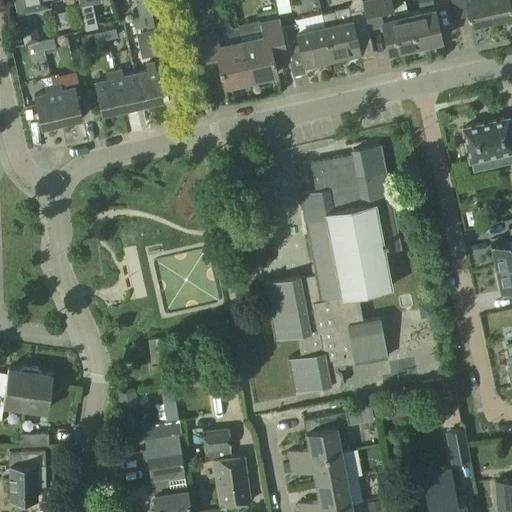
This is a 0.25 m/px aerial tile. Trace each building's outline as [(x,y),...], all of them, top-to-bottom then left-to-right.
[(14,0),(18,13),(51,6),(49,0),(14,0)] [(135,0),(140,17),(152,14),(148,0),(135,0)] [(352,0),(349,7),(322,13),(333,59),(358,53),(354,37),(369,34),(367,26),(361,1),(361,0),(352,0)] [(414,44),(407,13),(393,17),(389,0),(365,0),(361,1),(367,26),(382,23),(388,50),(414,44)] [(418,0),(421,10),(407,13),(414,44),(440,38),(430,0),(418,0)] [(464,0),(470,24),(491,19),(486,0),(464,0)] [(486,0),(491,19),(511,14),(511,11),(509,0),(486,0)] [(304,66),(333,59),(322,13),(295,19),(296,23),(281,26),(285,41),(288,53),(300,50),(304,66)] [(94,17),(83,20),(85,28),(96,26),(94,17)] [(132,19),(134,30),(145,27),(143,17),(132,19)] [(241,39),(250,79),(278,72),(271,44),(285,41),(281,26),(279,18),(260,22),(263,34),(241,39)] [(25,43),(39,40),(36,25),(21,29),(25,43)] [(104,29),(107,39),(118,37),(115,27),(104,29)] [(107,39),(104,29),(93,32),(96,42),(107,39)] [(143,57),(158,53),(153,30),(137,34),(143,57)] [(224,85),(250,79),(241,39),(220,44),(218,32),(197,36),(202,60),(217,56),(224,85)] [(53,37),(42,39),(44,49),(56,46),(53,37)] [(33,51),(44,49),(42,39),(40,40),(31,42),(33,51)] [(134,73),(141,104),(161,99),(153,64),(144,66),(145,71),(134,73)] [(122,109),(141,104),(134,73),(122,76),(121,71),(113,72),(122,109)] [(122,109),(113,72),(105,74),(106,79),(94,82),(102,113),(122,109)] [(53,84),(51,76),(42,78),(44,86),(45,86),(53,84)] [(53,84),(61,122),(82,118),(75,86),(62,89),(60,82),(53,84)] [(53,84),(45,86),(44,86),(45,92),(33,95),(41,127),(61,122),(53,84)] [(511,135),(508,117),(463,127),(473,169),(493,164),(490,155),(511,149),(511,135)] [(388,356),(380,317),(363,320),(357,292),(392,285),(385,251),(401,248),(380,144),(351,150),(352,153),(311,161),(317,189),(302,192),(318,274),(302,277),(301,275),(265,282),(276,339),(297,335),(301,356),(288,359),(295,391),(330,384),(333,386),(341,385),(343,382),(341,372),(338,370),(337,366),(388,356)] [(511,237),(511,238),(490,242),(495,267),(511,263),(511,237)] [(511,263),(495,267),(501,291),(511,288),(511,263)] [(151,362),(160,360),(156,337),(148,338),(151,362)] [(15,371),(7,370),(3,397),(0,396),(0,419),(2,407),(24,410),(30,366),(24,365),(15,371)] [(38,368),(30,366),(24,410),(44,413),(49,376),(42,375),(38,368)] [(423,394),(440,391),(455,388),(453,376),(421,381),(423,394)] [(177,417),(172,386),(160,388),(165,419),(177,417)] [(116,401),(136,400),(135,392),(115,393),(116,401)] [(369,408),(346,412),(348,426),(372,421),(369,408)] [(288,451),(290,462),(342,453),(337,428),(348,426),(346,412),(318,417),(320,429),(305,432),(308,448),(288,451)] [(147,450),(179,445),(177,433),(182,432),(179,417),(177,417),(165,419),(142,423),(147,450)] [(232,458),(227,427),(202,431),(206,462),(212,461),(219,507),(249,503),(243,456),(232,458)] [(471,458),(465,428),(445,432),(452,463),(471,458)] [(48,444),(48,432),(21,433),(19,445),(48,444)] [(189,511),(179,445),(147,450),(151,480),(153,480),(155,495),(154,495),(156,511),(189,511)] [(44,451),(8,452),(9,502),(36,501),(35,467),(44,467),(44,451)] [(315,484),(346,479),(342,453),(290,462),(292,473),(312,469),(315,484)] [(456,497),(451,469),(422,474),(428,508),(420,510),(420,511),(464,511),(462,496),(456,497)] [(299,511),(312,511),(351,505),(346,479),(315,484),(318,500),(298,503),(299,511)] [(511,511),(511,480),(495,482),(496,511),(511,511)] [(380,511),(378,500),(367,502),(368,511),(380,511)]
